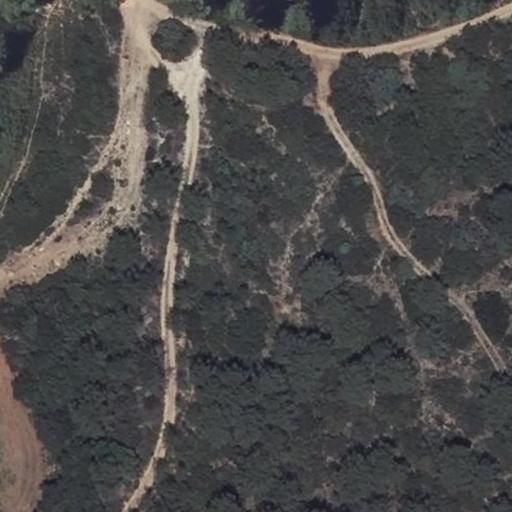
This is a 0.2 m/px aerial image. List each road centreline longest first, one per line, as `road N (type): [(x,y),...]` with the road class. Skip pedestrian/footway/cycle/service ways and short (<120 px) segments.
road 1 (track): [(511,6),(403,50),(217,35),(188,79),(189,145),(169,306),(177,418),(127,511)]
road 2 (track): [(320,48),(329,112),(398,244),(463,304),(511,389)]
road 3 (track): [(0,266),(70,204),(127,92),(136,26)]
